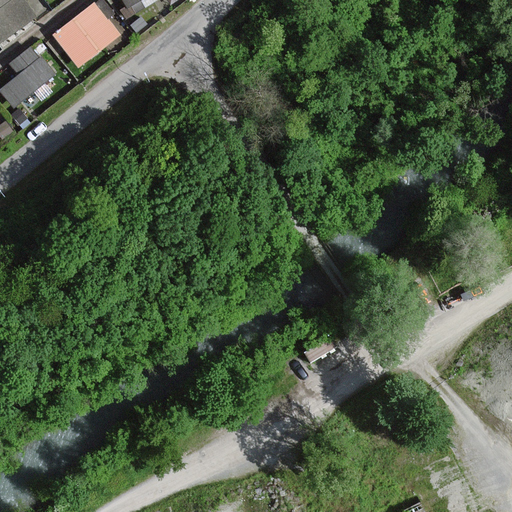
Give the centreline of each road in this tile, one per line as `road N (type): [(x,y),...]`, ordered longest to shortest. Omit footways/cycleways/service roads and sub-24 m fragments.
road 1 (track): [(511,284),(123,511)]
road 2 (track): [(176,39),(383,356)]
road 3 (unclassified): [(0,182),(221,0)]
